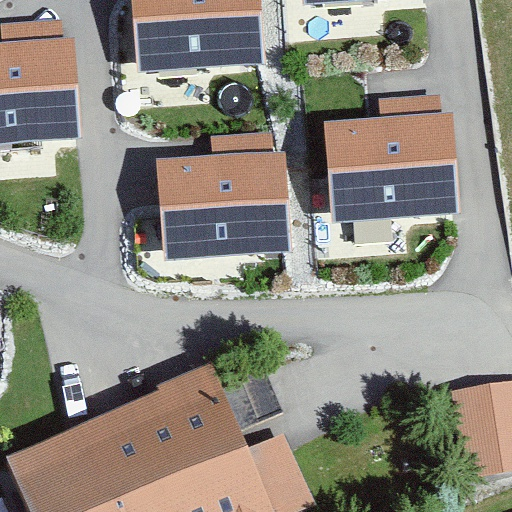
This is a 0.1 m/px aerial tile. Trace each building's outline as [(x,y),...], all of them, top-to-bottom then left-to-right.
[(140,0),(146,69),(253,61),(248,0),(140,0)] [(0,57),(0,139),(68,134),(62,53),(0,57)] [(334,140),(340,222),(447,214),(441,132),(334,140)] [(166,174),(171,255),(278,248),(272,166),(166,174)] [(511,376),(456,382),(465,473),(511,468),(511,376)] [(224,384),(17,471),(33,511),(278,511),(251,446),(224,384)] [(287,431),(251,446),(278,511),(310,511),(319,509),(287,431)]
